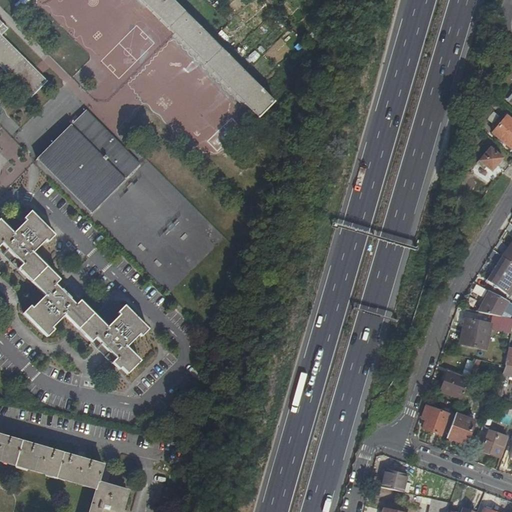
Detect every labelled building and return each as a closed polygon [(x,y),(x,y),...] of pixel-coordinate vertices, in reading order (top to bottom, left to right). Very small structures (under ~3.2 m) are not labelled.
[(136,0),(256,119),(273,102),(211,41),(170,0),(136,0)] [(0,70),(15,86),(28,99),(44,82),(28,66),(0,37),(0,70)] [(84,108),(35,158),(89,212),(130,170),(138,163),(84,108)] [(511,147),(511,121),(506,117),(492,134),(511,149),(511,147)] [(503,159),(490,148),(478,162),(491,173),(503,159)] [(27,308),(20,315),(44,340),(52,332),(50,330),(62,317),(89,344),(95,339),(100,344),(94,350),(103,359),(109,353),(114,358),(109,364),(117,372),(119,369),(125,375),(144,356),(130,341),(136,335),(139,338),(146,330),(121,306),(114,313),(117,316),(105,328),(78,302),(73,307),(67,301),(72,295),(63,287),(58,292),(52,286),(57,281),(42,266),(30,255),(43,242),(45,244),(52,237),(27,212),(20,220),(23,222),(17,228),(3,215),(0,217),(0,245),(6,250),(0,256),(10,265),(15,260),(20,265),(14,270),(43,298),(30,311),(27,308)] [(511,267),(511,245),(502,259),(511,267)] [(511,267),(502,259),(487,283),(494,287),(494,289),(498,290),(505,295),(511,282),(511,281),(511,267)] [(490,294),(480,288),(476,294),(487,300),(490,294)] [(500,317),(508,303),(490,294),(487,300),(480,313),(494,316),(500,317)] [(511,333),(511,319),(500,317),(494,316),(491,329),(511,333)] [(491,324),(463,318),(458,344),(486,350),(491,324)] [(373,325),(365,355),(371,356),(376,336),(375,335),(377,326),(373,325)] [(481,361),(475,360),(472,370),(478,372),(481,361)] [(511,367),(506,367),(501,381),(506,382),(508,377),(511,377),(511,367)] [(461,398),(468,379),(446,372),(440,391),(461,398)] [(500,410),(511,414),(511,404),(499,400),(496,408),(500,410)] [(422,419),(426,421),(424,429),(442,436),(449,415),(427,407),(422,419)] [(511,424),(511,421),(511,414),(500,410),(497,419),(511,424)] [(475,422),(455,415),(447,437),(467,444),(475,422)] [(494,437),(495,434),(486,430),(482,440),(485,441),(488,434),(494,437)] [(98,480),(103,463),(0,432),(0,459),(96,488),(88,511),(121,511),(128,490),(98,480)] [(508,439),(495,434),(494,437),(488,434),(485,441),(482,440),(478,450),(487,454),(491,455),(500,458),(508,439)] [(381,488),(403,493),(407,475),(384,470),(381,488)] [(433,511),(446,511),(447,511),(450,504),(437,501),(433,511)]
